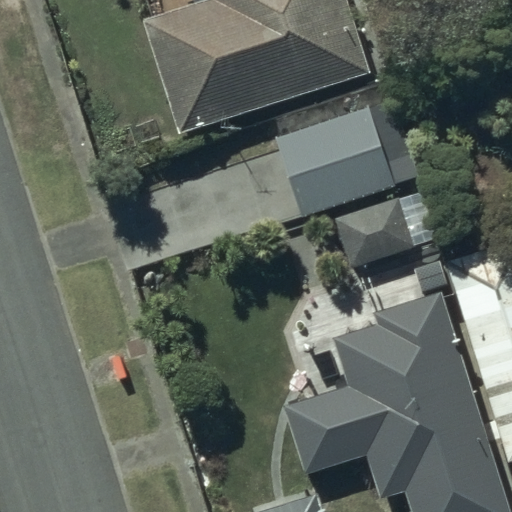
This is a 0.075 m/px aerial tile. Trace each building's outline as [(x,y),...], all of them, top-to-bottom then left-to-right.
[(208,0),(142,21),(177,131),(366,73),(343,0),(208,0)] [(390,187),(382,165),(413,155),(395,102),(306,130),(271,142),(297,219),(390,187)] [(411,249),(410,247),(437,239),(422,190),(348,213),(331,219),(345,269),(411,249)] [(444,266),(504,462),(511,459),(511,251),(510,246),(444,266)] [(400,491),(406,511),(506,511),(438,293),(369,314),(372,326),(329,340),(344,386),(280,406),(302,476),(362,457),(375,499),(400,491)] [(262,511),(321,511),(317,496),(262,511)]
